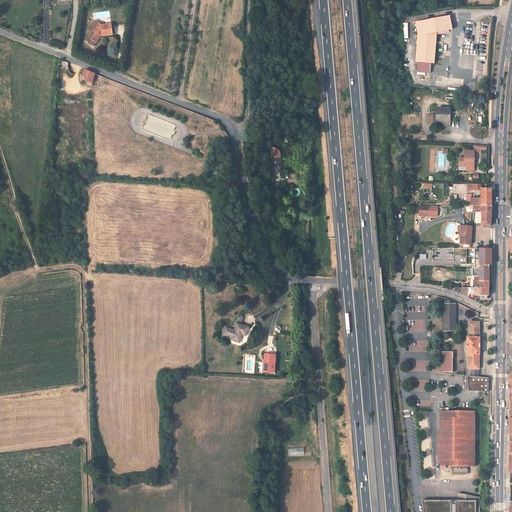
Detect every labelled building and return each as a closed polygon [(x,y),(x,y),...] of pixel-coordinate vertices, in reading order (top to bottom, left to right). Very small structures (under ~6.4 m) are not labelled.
[(447,15),(439,16),(438,30),(449,29),(447,15)] [(414,33),(411,59),(430,61),(433,31),(438,30),(439,16),(412,20),(414,33)] [(103,26),(100,24),(93,32),(95,34),(91,39),(98,44),(102,39),(102,36),(104,36),(104,38),(114,37),(113,25),(103,26)] [(95,34),(93,32),(87,40),(95,47),(98,44),(91,39),(95,34)] [(68,69),(69,65),(61,62),(60,69),(70,73),(68,69)] [(84,70),(81,79),(92,83),(95,74),(84,70)] [(452,109),(438,108),(437,122),(443,122),(443,126),(451,127),(452,109)] [(170,139),(175,124),(149,115),(144,129),(170,139)] [(268,160),(280,160),(280,152),(273,148),(268,149),(268,160)] [(466,152),(466,168),(468,168),(468,172),(475,172),(475,152),(466,152)] [(468,185),(468,191),(482,191),(482,199),(471,199),(471,207),(473,207),(493,207),(493,185),(488,185),(468,185)] [(423,196),(432,196),(432,189),(424,188),(423,196)] [(482,227),(491,227),(493,210),(493,207),(473,207),(473,214),(482,214),(482,227)] [(430,209),(420,208),(419,217),(430,217),(430,209)] [(469,246),(469,227),(462,227),(461,235),(460,237),(459,237),(459,238),(460,239),(461,240),(460,245),(469,246)] [(491,248),(474,248),(474,267),(472,267),(472,275),(478,275),(478,280),(488,280),(489,264),(491,264),(491,248)] [(488,295),(488,287),(478,287),(462,287),(460,293),(468,297),(469,294),(473,293),(473,295),(488,295)] [(443,330),(455,330),(455,304),(443,304),(443,330)] [(469,377),(479,377),(479,374),(479,369),(479,355),(480,355),(480,336),(479,336),(479,322),(468,322),(468,331),(468,337),(466,337),(466,354),(467,354),(467,367),(469,367),(469,374),(469,377)] [(251,331),(241,328),(239,327),(236,333),(230,331),(227,338),(233,341),(233,343),(241,346),(244,338),(248,339),(251,331)] [(453,351),(442,351),(442,372),(453,372),(453,351)] [(276,376),(277,358),(266,357),(266,366),(268,366),(267,376),(276,376)] [(467,376),(468,391),(483,391),(483,392),(488,392),(488,378),(479,377),(469,377),(467,376)] [(440,411),(440,432),(437,432),(437,450),(437,460),(441,460),(441,467),(453,467),(453,474),(469,474),(468,467),(475,467),(475,411),(440,411)] [(475,511),(476,500),(422,500),(423,511),(475,511)]
